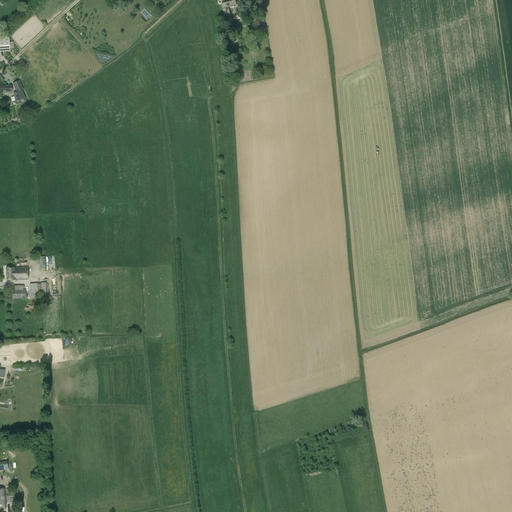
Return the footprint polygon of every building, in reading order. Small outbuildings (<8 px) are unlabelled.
[(226,0),(227,3),(221,4),(224,18),(231,16),(229,7),(234,6),(233,0),(226,0)] [(258,22),(259,28),(265,26),(263,14),(252,16),(253,20),(256,19),(257,22),(258,22)] [(0,51),(10,51),(9,36),(0,36),(0,51)] [(18,83),(14,85),(17,91),(18,93),(14,94),(15,101),(24,99),(21,90),(18,83)] [(0,93),(11,93),(11,86),(0,85),(0,93)] [(27,263),(16,264),(16,268),(6,268),(7,281),(28,280),(27,267),(27,263)] [(46,295),(46,283),(30,284),(30,293),(31,293),(31,297),(39,296),(42,296),(42,295),(46,295)] [(27,299),(27,295),(26,295),(26,293),(26,290),(24,290),(24,286),(14,286),(14,290),(12,290),(12,299),(27,299)]
